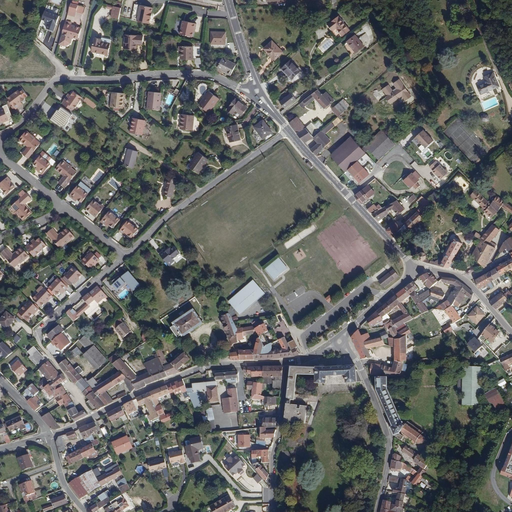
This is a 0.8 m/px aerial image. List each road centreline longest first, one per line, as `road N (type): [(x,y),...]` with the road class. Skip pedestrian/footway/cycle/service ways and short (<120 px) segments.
road 1 (residential): [(0,136),(30,113),(52,79),(203,73),(262,97)]
road 2 (tertiary): [(50,435),(206,366),(286,363)]
road 3 (residential): [(125,255),(288,130)]
road 4 (tertiary): [(288,130),(411,266)]
road 5 (tertiary): [(376,511),(388,441),(358,364)]
road 6 (residential): [(286,363),(272,487)]
